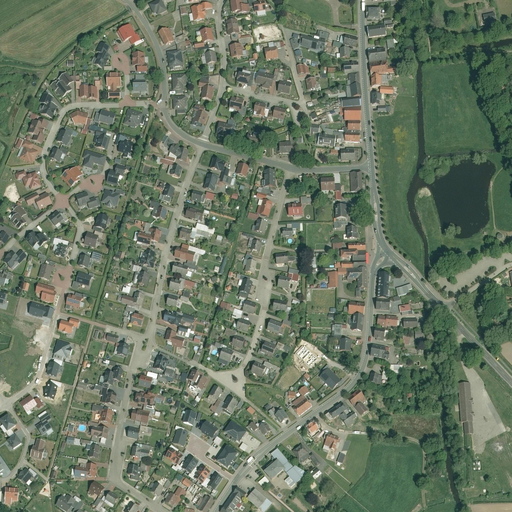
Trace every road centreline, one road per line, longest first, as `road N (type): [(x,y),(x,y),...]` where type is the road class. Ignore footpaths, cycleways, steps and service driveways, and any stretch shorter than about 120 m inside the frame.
road 1 (residential): [(160,511),(118,481),(117,447),(201,144)]
road 2 (residential): [(288,168),(264,269),(262,316),(232,380)]
road 3 (tertiary): [(361,0),(370,169)]
road 4 (residential): [(127,105),(81,105),(60,115),(43,166),(61,201)]
road 5 (residential): [(223,87),(303,103),(285,33)]
road 6 (tertiary): [(372,282),(359,372),(316,411)]
road 7 (track): [(349,432),(419,444),(424,503)]
